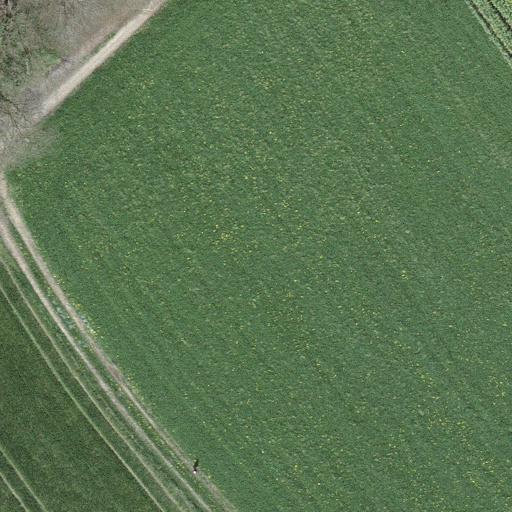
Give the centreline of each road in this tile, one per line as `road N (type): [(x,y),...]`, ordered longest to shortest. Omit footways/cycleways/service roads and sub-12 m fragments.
road 1 (track): [(234,511),(0,224)]
road 2 (track): [(145,0),(0,135)]
